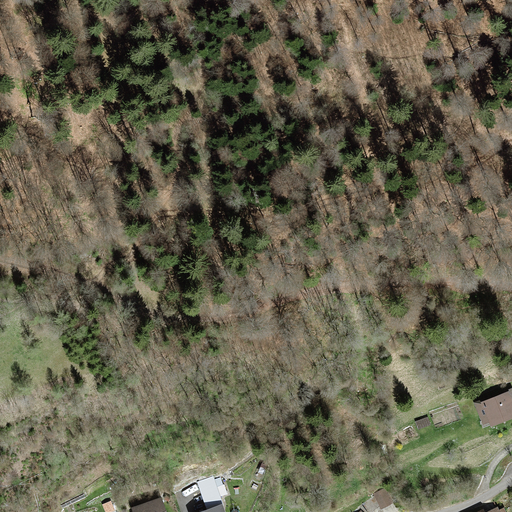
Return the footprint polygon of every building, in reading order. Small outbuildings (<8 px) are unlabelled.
[(484,424),(511,412),(511,409),(507,396),(493,402),(491,397),(476,403),(484,424)] [(427,418),(416,422),(418,428),(429,424),(427,418)] [(213,476),(199,481),(208,509),(201,511),(223,511),(221,506),(223,505),(220,496),(227,494),(224,484),(217,487),(213,476)] [(373,492),(380,506),(392,500),(386,486),(373,492)] [(164,511),(160,499),(134,508),(135,511),(164,511)]
